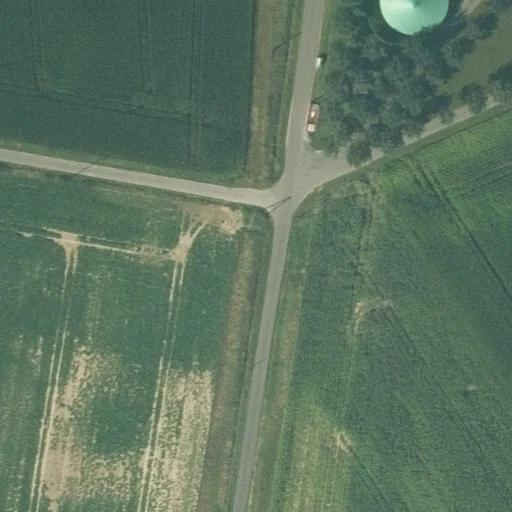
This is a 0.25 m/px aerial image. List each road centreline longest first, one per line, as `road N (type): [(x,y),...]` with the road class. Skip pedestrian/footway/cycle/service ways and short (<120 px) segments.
road 1 (unclassified): [(237,511),(283,202)]
road 2 (unclassified): [(283,202),(0,155)]
road 3 (unclassified): [(283,202),(314,0)]
